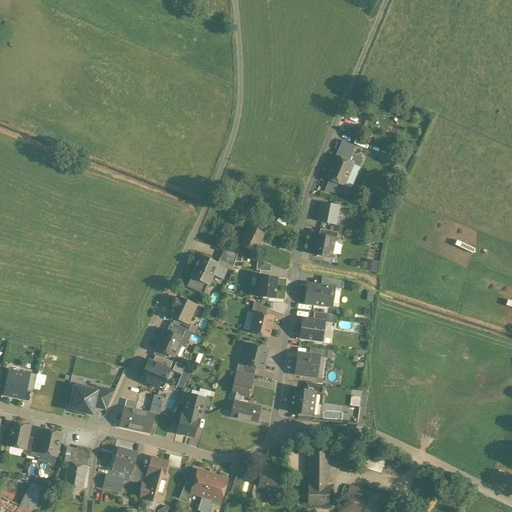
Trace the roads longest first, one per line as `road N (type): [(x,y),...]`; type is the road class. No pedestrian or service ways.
road 1 (unclassified): [(233,0),(239,113),(205,208),(103,429)]
road 2 (residential): [(387,0),(305,193),(275,408),(280,437)]
road 3 (residential): [(280,437),(314,425),(370,432),(511,501)]
road 4 (residential): [(103,429),(228,459),(280,437)]
